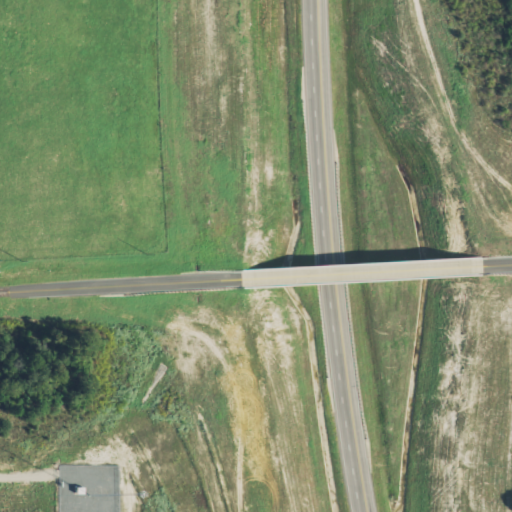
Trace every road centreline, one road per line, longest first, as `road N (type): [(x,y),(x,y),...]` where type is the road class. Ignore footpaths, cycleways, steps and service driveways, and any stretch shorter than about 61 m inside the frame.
road 1 (trunk): [(320,127),(364,511)]
road 2 (residential): [(0,292),(244,282)]
road 3 (residential): [(244,282),(485,269)]
road 4 (trunk): [(318,0),(320,127)]
